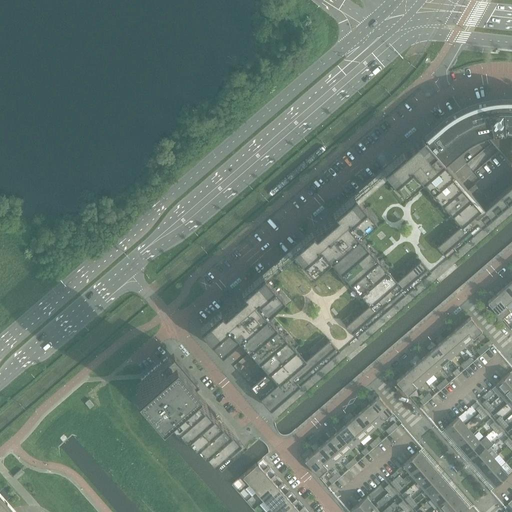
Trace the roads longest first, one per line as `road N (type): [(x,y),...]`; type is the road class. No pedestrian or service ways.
road 1 (secondary): [(371,22),(0,351)]
road 2 (residential): [(174,325),(442,95),(483,79),(511,80)]
road 3 (secondary): [(125,269),(403,30)]
road 4 (residential): [(174,325),(284,453)]
road 5 (secondary): [(0,379),(125,269)]
road 6 (residential): [(464,292),(372,373)]
